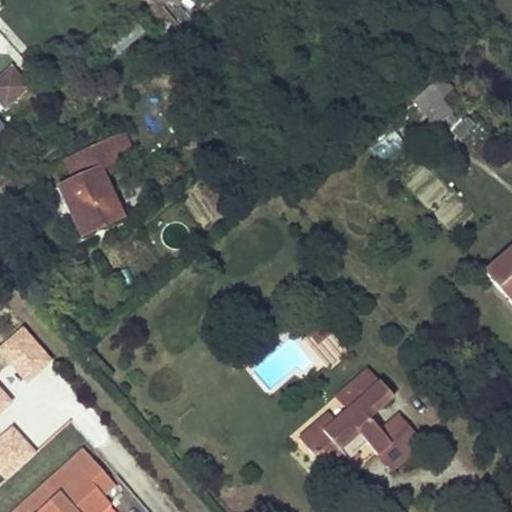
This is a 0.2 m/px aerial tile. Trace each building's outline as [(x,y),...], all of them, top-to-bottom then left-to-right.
[(34,89),(15,67),(0,80),(0,104),(6,112),(34,89)] [(441,79),(415,101),(436,125),(452,113),(440,99),(450,90),(441,79)] [(0,140),(9,133),(0,122),(0,140)] [(83,178),(73,183),(59,190),(80,237),(121,218),(100,172),(130,157),(120,137),(74,159),(83,178)] [(74,159),(63,164),(73,183),(83,178),(74,159)] [(511,250),(485,275),(511,305),(511,250)] [(311,310),(298,321),(320,346),(332,335),(311,310)] [(372,373),(366,367),(335,395),(336,397),(350,385),(354,389),(372,373)] [(323,431),(316,423),(298,440),(327,472),(344,457),(348,461),(366,445),(392,473),(424,445),(398,416),(379,431),(369,420),(394,398),(372,373),(354,389),(340,401),(348,409),(332,424),(323,431)] [(336,397),(340,401),(354,389),(350,385),(336,397)] [(325,416),(316,423),(323,431),(332,424),(325,416)] [(102,511),(104,511),(108,507),(100,498),(112,487),(82,453),(15,511),(102,511)]
